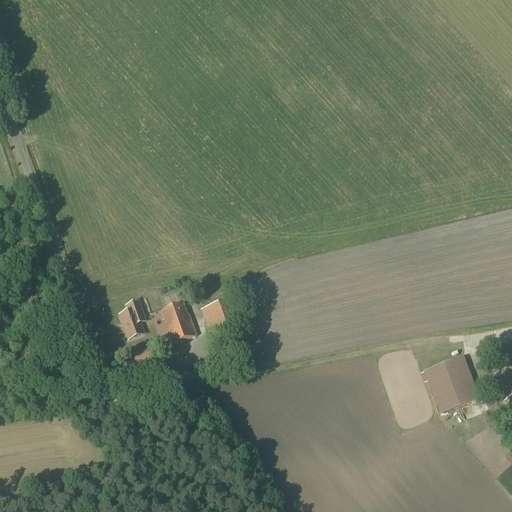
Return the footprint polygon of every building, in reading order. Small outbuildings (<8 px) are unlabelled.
[(198,302),(210,332),(232,323),(220,293),(198,302)] [(140,325),(145,323),(138,304),(126,308),(128,314),(119,317),(128,341),(144,336),(140,325)] [(171,347),(196,338),(188,316),(187,317),(183,306),(160,314),(163,322),(162,323),(171,347)] [(511,349),(493,357),(507,394),(511,393),(511,349)] [(441,416),(478,401),(462,360),(425,374),(441,416)] [(203,380),(200,365),(161,372),(164,387),(203,380)] [(511,407),(502,411),(510,432),(511,431),(511,407)]
